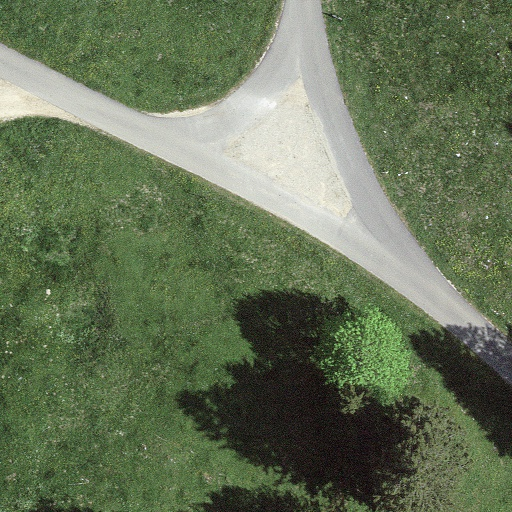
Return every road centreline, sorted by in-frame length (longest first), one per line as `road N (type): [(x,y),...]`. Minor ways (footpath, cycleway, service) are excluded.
road 1 (unclassified): [(405,274),(0,70)]
road 2 (track): [(305,0),(304,45),(334,148),(405,274)]
road 3 (track): [(158,143),(206,131),(265,92),(304,45)]
road 4 (unclassified): [(405,274),(511,361)]
